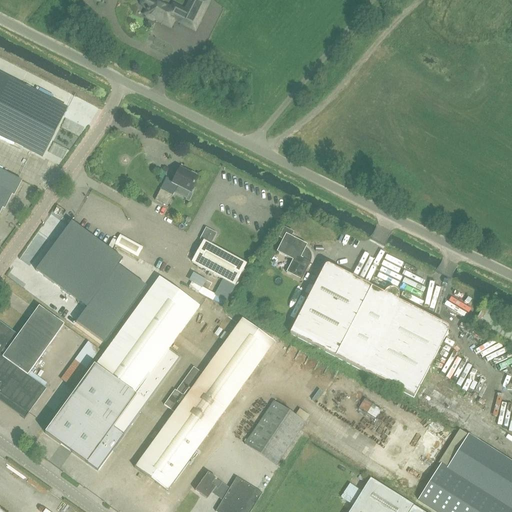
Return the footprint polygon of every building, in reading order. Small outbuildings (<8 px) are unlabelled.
[(143,7),(147,9),(144,14),(146,15),(147,17),(152,20),(154,19),(170,27),(176,15),(181,17),(179,21),(195,29),(208,2),(209,2),(206,0),(205,0),(189,0),(183,14),(161,3),(160,5),(151,1),(152,0),(140,0),(141,0),(141,1),(140,2),(141,2),(141,3),(141,4),(141,5),(142,5),(142,6),(143,6),(143,7)] [(0,133),(43,155),(66,110),(0,75),(0,133)] [(0,212),(3,207),(5,208),(13,194),(15,195),(23,180),(0,168),(0,212)] [(190,192),(197,177),(180,168),(174,180),(166,176),(155,199),(168,205),(178,185),(190,192)] [(121,259),(69,222),(33,271),(85,309),(74,323),(105,345),(146,288),(116,266),(121,259)] [(201,243),(192,260),(234,283),(245,261),(211,243),(216,233),(205,227),(199,239),(201,243)] [(279,237),(283,239),(277,251),(292,259),(286,272),(301,280),(311,261),(311,259),(311,257),(311,255),(311,254),(310,252),(309,251),(308,249),(307,248),(306,247),(307,245),(291,237),(294,232),(284,227),(279,237)] [(120,235),(115,244),(137,257),(142,248),(120,235)] [(384,293),(383,293),(330,265),(329,265),(328,265),(328,264),(327,264),(327,265),(326,265),(325,265),(325,266),(324,266),(324,267),(290,333),(414,397),(448,331),(448,330),(448,329),(448,328),(448,327),(447,326),(447,325),(446,325),(397,300),(397,299),(398,299),(398,298),(398,297),(398,296),(398,295),(398,294),(398,293),(397,293),(397,292),(397,291),(396,291),(396,290),(395,290),(394,290),(394,289),(393,289),(392,289),(391,289),(391,288),(391,289),(390,289),(389,289),(388,289),(387,289),(386,290),(385,290),(385,291),(384,292),(384,293)] [(72,397),(45,434),(87,464),(86,465),(97,472),(124,435),(180,358),(168,349),(200,306),(160,277),(72,397)] [(223,301),(225,295),(202,286),(199,292),(223,301)] [(511,345),(511,318),(483,305),(473,325),(511,345)] [(28,374),(64,324),(39,306),(18,335),(0,321),(0,391),(29,412),(47,387),(28,374)] [(175,411),(134,466),(167,490),(275,342),(242,318),(241,318),(202,373),(193,367),(176,390),(174,389),(164,403),(175,411)] [(203,325),(207,328),(212,321),(209,318),(203,325)] [(431,379),(419,399),(487,441),(499,422),(431,379)] [(309,415),(299,409),(295,415),(274,401),(245,443),(259,453),(275,464),(276,464),(288,447),(288,446),(305,422),(309,415)] [(382,419),(386,408),(367,401),(362,412),(382,419)] [(511,462),(468,435),(459,429),(438,463),(447,468),(511,509),(511,462)] [(195,490),(207,498),(215,487),(217,488),(222,482),(208,472),(195,490)] [(250,511),(262,492),(237,477),(216,511),(217,511),(250,511)] [(340,497),(353,505),(348,511),(424,511),(370,478),(362,491),(350,483),(340,497)] [(20,480),(17,484),(38,499),(41,494),(20,480)]
